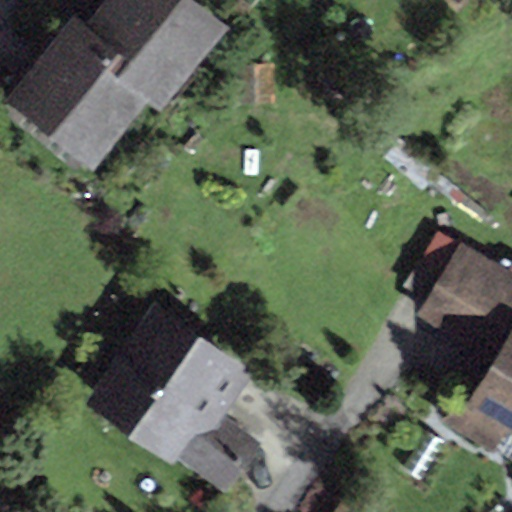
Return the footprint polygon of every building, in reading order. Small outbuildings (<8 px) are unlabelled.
[(196,0),(107,0),(86,26),(122,55),(108,73),(148,106),(160,115),(231,28),(196,0)] [(108,73),(122,55),(86,26),(75,17),(7,101),(95,171),(148,106),(108,73)] [(511,272),(460,242),(417,316),(494,360),(465,409),(455,403),(444,421),(500,454),(510,438),(511,439),(511,272)] [(256,369),(156,304),(86,410),(174,467),(178,460),(228,492),(260,443),(223,419),(256,369)] [(370,511),(346,495),(334,511),(370,511)]
